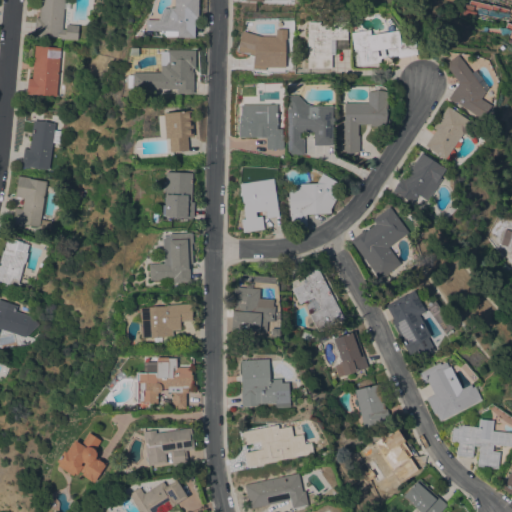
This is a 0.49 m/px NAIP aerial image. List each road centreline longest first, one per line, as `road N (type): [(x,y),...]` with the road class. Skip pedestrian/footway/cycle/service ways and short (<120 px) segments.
road 1 (residential): [(225,511),(212,415),(215,0)]
road 2 (residential): [(492,511),(429,439),(326,230)]
road 3 (residential): [(421,81),(414,113),(348,216),(302,242),(211,247)]
road 4 (residential): [(16,0),(0,152)]
